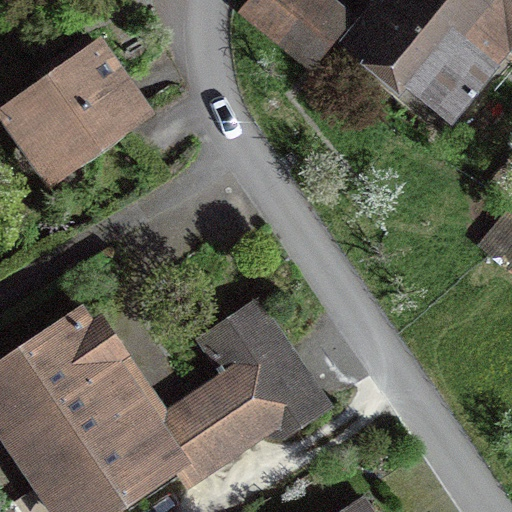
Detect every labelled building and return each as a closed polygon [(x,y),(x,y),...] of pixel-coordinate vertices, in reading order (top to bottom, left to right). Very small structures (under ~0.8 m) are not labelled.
[(310,66),(349,19),(326,0),(257,0),(247,13),(310,66)] [(511,0),(407,0),(367,44),(467,121),(511,69),(510,65),(511,61),(511,0)] [(52,67),(60,78),(4,118),(46,179),(137,115),(86,43),(52,67)] [(511,204),(477,247),(511,275),(511,204)] [(225,378),(149,430),(141,428),(127,425),(131,403),(118,385),(108,370),(104,363),(117,354),(104,336),(97,326),(84,334),(76,322),(0,372),(0,407),(17,432),(49,479),(71,511),(103,511),(171,467),(183,485),(185,483),(256,433),(275,438),(320,407),(255,311),(235,325),(204,346),(216,365),(210,369),(217,378),(223,374),(225,378)]
